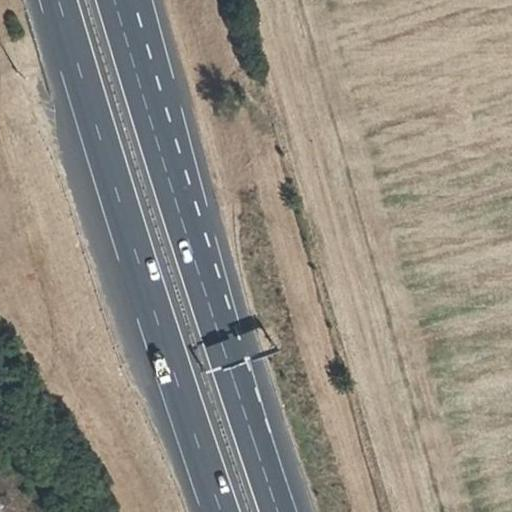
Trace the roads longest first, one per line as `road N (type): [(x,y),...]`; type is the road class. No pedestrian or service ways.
road 1 (motorway): [(279,511),(115,0)]
road 2 (motorway): [(61,0),(222,511)]
